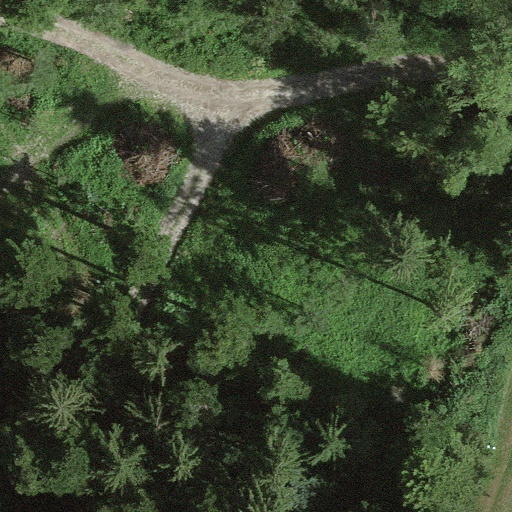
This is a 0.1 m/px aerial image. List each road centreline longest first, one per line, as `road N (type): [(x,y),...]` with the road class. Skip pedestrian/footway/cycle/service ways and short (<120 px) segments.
road 1 (track): [(0,33),(214,93),(426,73),(511,83)]
road 2 (track): [(65,511),(118,345),(198,180),(214,93)]
road 3 (track): [(0,195),(214,93)]
